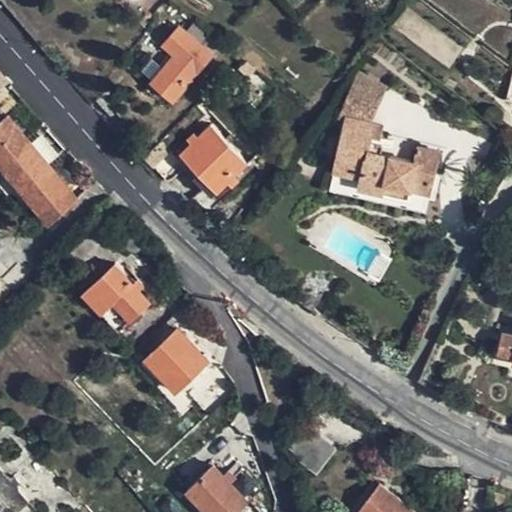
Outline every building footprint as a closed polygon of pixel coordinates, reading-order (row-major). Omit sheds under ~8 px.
[(213,54),(181,26),(165,44),(176,54),(152,81),(173,100),(213,54)] [(149,79),(168,56),(161,51),(142,74),(149,79)] [(257,69),(247,61),(239,70),(249,79),(257,69)] [(339,117),(347,120),(347,118),(372,123),(386,89),(359,74),(339,117)] [(0,123),(0,165),(48,221),(77,197),(8,116),(0,123)] [(347,118),(347,120),(330,192),(425,213),(439,157),(420,153),(417,162),(412,161),(391,156),(389,163),(379,161),(381,154),(378,154),(384,126),(372,123),(347,118)] [(212,126),(199,136),(191,144),(182,153),(217,191),(228,181),(235,175),(247,163),(212,126)] [(186,137),(191,144),(199,136),(194,131),(186,137)] [(416,146),(412,161),(417,162),(420,153),(439,157),(440,152),(416,146)] [(391,156),(381,154),(379,161),(389,163),(391,156)] [(239,181),(235,175),(228,181),(233,187),(239,181)] [(83,291),(118,330),(150,300),(138,288),(133,281),(115,262),(83,291)] [(293,294),(313,309),(331,278),(311,266),(293,294)] [(138,276),(133,281),(138,288),(144,283),(138,276)] [(205,360),(177,329),(146,357),(174,388),(205,360)] [(511,334),(506,333),(501,352),(511,355),(511,334)] [(475,351),(448,335),(423,381),(451,397),(475,351)] [(62,388),(21,340),(10,349),(49,398),(62,388)] [(317,469),(334,447),(306,426),(290,448),(317,469)] [(230,481),(222,474),(213,464),(188,491),(209,511),(232,511),(246,498),(230,481)] [(0,466),(0,511),(9,511),(27,498),(0,466)] [(229,467),(222,474),(230,481),(236,475),(229,467)] [(415,511),(380,484),(358,511),(415,511)]
